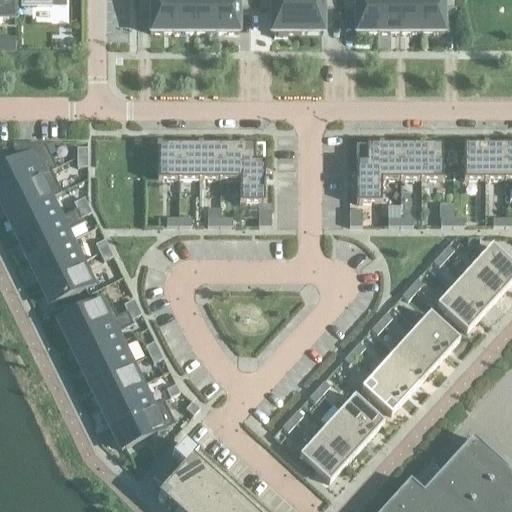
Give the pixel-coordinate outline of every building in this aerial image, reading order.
[(0,0),(0,21),(16,21),(15,0),(0,0)] [(20,0),(20,9),(52,9),(51,0),(20,0)] [(138,0),(138,13),(150,13),(150,37),(173,37),(172,0),(138,0)] [(172,0),(173,37),(194,37),(194,0),(172,0)] [(194,0),(194,37),(216,37),(215,0),(194,0)] [(215,0),(216,37),(238,37),(238,13),(250,13),(250,0),(215,0)] [(258,0),(259,13),(271,13),(271,37),(274,37),(274,41),(287,41),(287,37),(297,37),(296,0),(258,0)] [(296,0),(297,37),(323,37),(323,13),(335,13),(335,0),(296,0)] [(343,0),(343,13),(355,13),(355,37),(378,37),(377,0),(343,0)] [(377,0),(378,37),(397,37),(399,37),(399,0),(377,0)] [(399,0),(399,37),(421,37),(420,0),(399,0)] [(420,0),(421,37),(444,37),(444,13),(456,13),(455,0),(420,0)] [(57,172),(44,147),(12,147),(19,161),(0,170),(0,198),(51,174),(51,175),(57,172)] [(157,153),(157,184),(178,184),(179,149),(161,149),(161,148),(156,148),(156,153),(157,153)] [(179,149),(178,184),(199,184),(199,148),(197,148),(197,149),(179,149)] [(219,184),(219,149),(201,149),(201,148),(199,148),(199,184),(219,184)] [(239,184),(240,184),(240,177),(240,148),(237,148),(237,149),(219,149),(219,184),(239,184)] [(242,149),(242,148),(240,148),(240,177),(264,177),(264,149),(242,149)] [(356,177),(380,177),(380,148),(377,148),(377,149),(356,149),(356,158),(356,177)] [(382,148),(380,148),(380,177),(380,184),(381,184),(400,184),(400,149),(382,149),(382,148)] [(400,149),(400,184),(421,184),(420,148),(418,148),(418,149),(400,149)] [(421,184),(442,184),(442,149),(423,149),(423,148),(420,148),(421,184)] [(485,184),(484,148),(482,148),(482,149),(463,149),(463,184),(484,184),(485,184)] [(505,184),(505,149),(487,149),(487,148),(484,148),(485,184),(505,184)] [(77,161),(87,161),(87,152),(77,152),(77,161)] [(77,171),(87,171),(87,161),(77,161),(77,171)] [(8,221),(52,200),(53,200),(61,196),(51,175),(51,174),(0,198),(0,205),(2,209),(5,207),(11,219),(8,221)] [(264,177),(240,177),(240,184),(239,184),(239,207),(264,207),(264,195),(264,187),(264,178),(264,177)] [(356,195),(356,207),(381,207),(381,184),(380,184),(380,177),(356,177),(356,187),(355,187),(355,195),(356,195)] [(62,220),(53,200),(52,200),(8,221),(8,222),(12,220),(18,232),(14,234),(18,243),(63,221),(62,220)] [(77,213),(77,214),(87,209),(84,201),(74,206),(77,213)] [(91,217),(87,209),(77,214),(81,222),(91,217)] [(77,214),(77,213),(62,220),(63,221),(18,243),(23,252),(27,250),(33,262),(29,264),(29,265),(73,243),(69,233),(83,226),(81,222),(77,214)] [(264,223),(271,223),(271,214),(258,214),(258,223),(264,223)] [(349,214),(349,223),(362,223),(362,214),(349,214)] [(166,231),(179,231),(178,222),(166,222),(166,231)] [(191,222),(178,222),(179,231),(191,231),(191,222)] [(207,231),(219,231),(219,222),(207,222),(207,231)] [(232,222),(219,222),(219,231),(232,231),(232,222)] [(388,231),(400,231),(400,222),(387,222),(388,231)] [(412,222),(400,222),(400,231),(412,231),(412,222)] [(440,222),(440,231),(452,231),(452,222),(440,222)] [(452,222),(452,231),(465,231),(465,222),(452,222)] [(493,222),(493,231),(505,231),(505,222),(493,222)] [(271,223),(264,223),(258,223),(258,231),(271,231),(271,223)] [(362,231),(362,223),(349,223),(349,231),(362,231)] [(35,277),(39,286),(84,264),(73,243),(29,265),(33,263),(39,275),(35,277)] [(95,248),(99,257),(109,252),(104,244),(95,248)] [(446,263),(453,255),(448,250),(440,258),(446,263)] [(478,265),(507,292),(511,286),(511,268),(492,250),(478,265)] [(109,252),(99,257),(103,265),(113,261),(109,252)] [(446,263),(440,258),(433,266),(439,271),(446,263)] [(54,305),(50,307),(50,308),(54,306),(55,306),(95,287),(84,264),(39,286),(43,293),(47,291),(54,305)] [(464,280),(493,306),(507,292),(478,265),(464,280)] [(451,294),(480,321),(493,306),(464,280),(451,294)] [(422,288),(417,283),(409,292),(415,297),(422,288)] [(407,305),(415,297),(409,292),(402,300),(407,305)] [(480,321),(451,294),(437,310),(466,336),(480,321)] [(64,336),(68,345),(117,321),(117,320),(106,298),(61,321),(58,323),(58,324),(62,322),(68,334),(64,336)] [(127,316),(137,311),(134,303),(123,308),(127,315),(127,316)] [(137,311),(127,316),(131,324),(141,319),(137,311)] [(127,316),(127,315),(117,320),(117,321),(68,345),(73,354),(76,352),(82,364),(79,366),(79,367),(123,345),(119,335),(133,328),(131,324),(127,316)] [(391,322),(386,317),(378,325),(384,331),(391,322)] [(416,333),(445,359),(459,344),(430,317),(416,333)] [(384,331),(378,325),(371,333),(377,339),(384,331)] [(402,348),(431,374),(445,359),(416,333),(402,348)] [(85,379),(89,388),(134,366),(123,345),(79,367),(83,365),(89,377),(85,379)] [(145,350),(149,359),(158,354),(154,346),(145,350)] [(351,355),(357,360),(364,352),(358,347),(351,355)] [(389,362),(418,389),(431,374),(402,348),(389,362)] [(162,363),(158,354),(149,359),(153,367),(162,363)] [(357,360),(351,355),(344,363),(349,368),(357,360)] [(375,377),(405,404),(418,389),(389,362),(375,377)] [(145,388),(134,366),(89,388),(94,397),(98,395),(104,407),(100,409),(100,410),(145,388)] [(405,404),(375,377),(361,392),(391,419),(405,404)] [(316,393),(322,398),(329,390),(324,385),(316,393)] [(155,409),(155,408),(145,388),(100,410),(104,408),(110,420),(106,422),(111,431),(155,409)] [(179,397),(175,389),(166,393),(170,402),(179,397)] [(322,398),(316,393),(309,402),(314,407),(322,398)] [(340,416),(369,442),(383,427),(354,400),(340,416)] [(155,408),(155,409),(111,431),(114,438),(118,436),(125,450),(121,452),(121,453),(125,451),(126,452),(175,428),(163,404),(155,408)] [(193,420),(199,413),(192,406),(185,413),(193,420)] [(302,420),(297,415),(289,423),(295,428),(302,420)] [(356,457),(369,442),(340,416),(327,430),(356,457)] [(295,428),(289,423),(282,431),(287,437),(295,428)] [(313,445),(343,472),(356,457),(327,430),(313,445)] [(511,511),(511,477),(472,442),(444,473),(422,497),(410,486),(409,485),(384,511),(511,511)] [(343,472),(313,445),(299,460),(329,487),(343,472)] [(184,446),(153,481),(165,492),(157,500),(169,511),(246,511),(192,462),(196,457),(184,446)]
